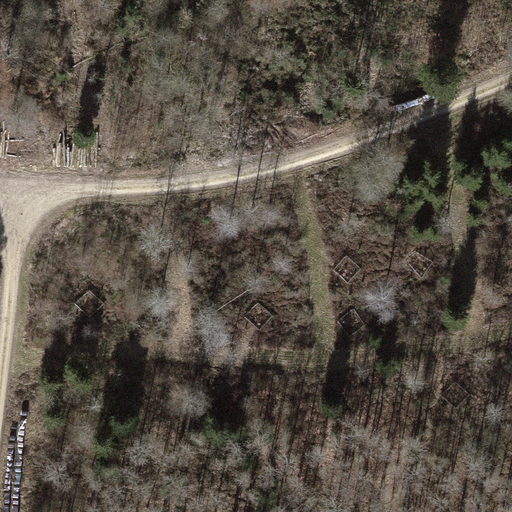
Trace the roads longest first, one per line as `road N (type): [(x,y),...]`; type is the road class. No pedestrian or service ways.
road 1 (track): [(511,77),(348,144),(244,172),(119,188),(0,186)]
road 2 (track): [(0,358),(13,188)]
